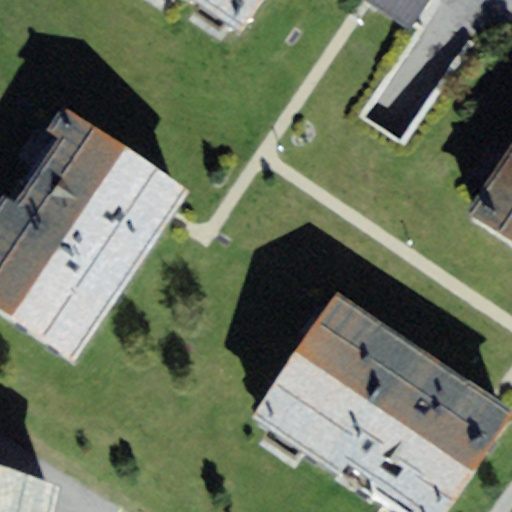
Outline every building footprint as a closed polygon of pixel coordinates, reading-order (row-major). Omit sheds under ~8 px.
[(263,0),(170,0),(237,42),(263,0)] [(426,0),(370,0),(363,10),(419,47),(443,11),(426,0)] [(182,191),(66,115),(0,216),(0,310),(73,358),(182,191)] [(511,157),(465,223),(511,254),(511,157)] [(386,511),(449,511),(511,419),(511,408),(335,293),(243,421),(386,511)] [(60,511),(65,489),(0,475),(0,511),(60,511)]
